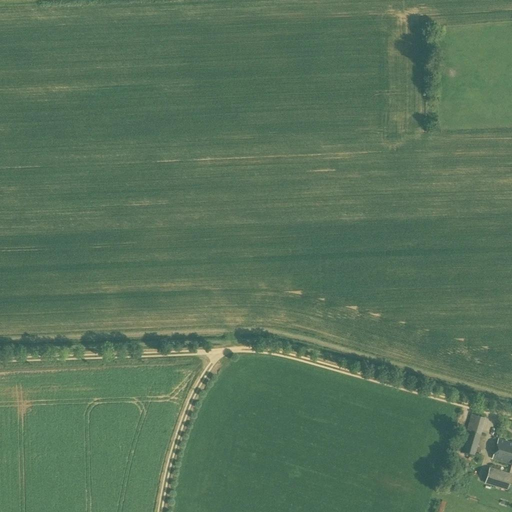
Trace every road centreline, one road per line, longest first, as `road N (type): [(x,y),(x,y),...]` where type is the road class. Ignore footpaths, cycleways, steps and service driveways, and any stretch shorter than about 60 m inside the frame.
road 1 (track): [(511,417),(271,351),(0,360)]
road 2 (track): [(223,350),(184,415),(160,511)]
